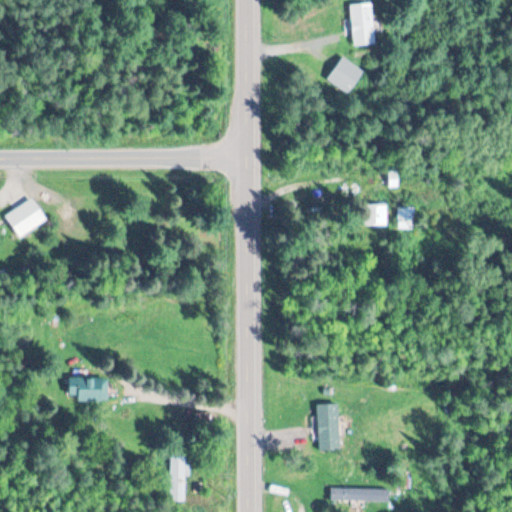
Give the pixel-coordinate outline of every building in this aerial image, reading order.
[(353,46),(375,43),(371,3),(350,5),(353,46)] [(348,95),(364,73),(343,58),(327,80),(348,95)] [(21,238),(47,220),(33,199),(6,217),(21,238)] [(386,205),(366,205),(366,226),(386,226),(386,205)] [(107,400),(107,376),(70,376),(70,400),(107,400)] [(318,404),(319,447),(340,447),(339,404),(318,404)] [(171,502),(188,502),(188,455),(171,455),(171,502)] [(331,501),(388,501),(388,489),(331,489),(331,501)]
